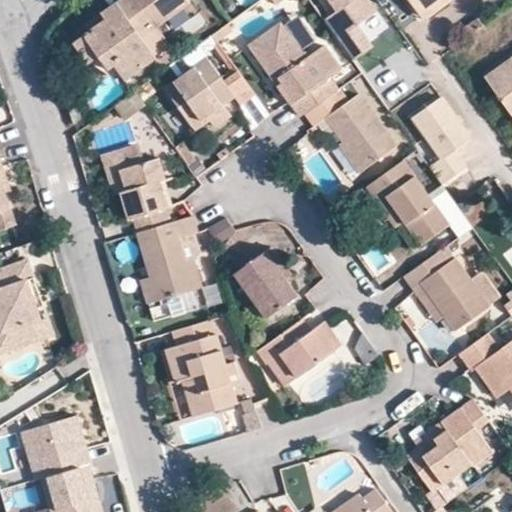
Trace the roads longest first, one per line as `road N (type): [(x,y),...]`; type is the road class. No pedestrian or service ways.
road 1 (residential): [(144,479),(395,407),(409,388),(404,361),(309,226),(252,180)]
road 2 (residential): [(144,479),(61,182),(1,6)]
